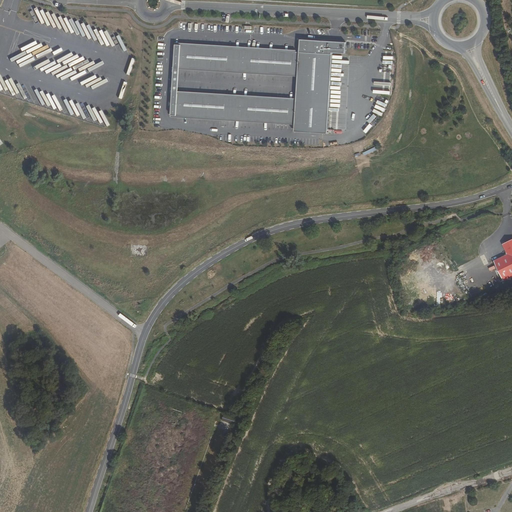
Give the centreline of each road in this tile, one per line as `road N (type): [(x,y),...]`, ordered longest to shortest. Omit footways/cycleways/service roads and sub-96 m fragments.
road 1 (tertiary): [(511,184),(455,203),(291,225),(197,270),(145,331),(88,511)]
road 2 (unclassified): [(398,17),(167,3)]
road 3 (track): [(390,511),(511,471)]
